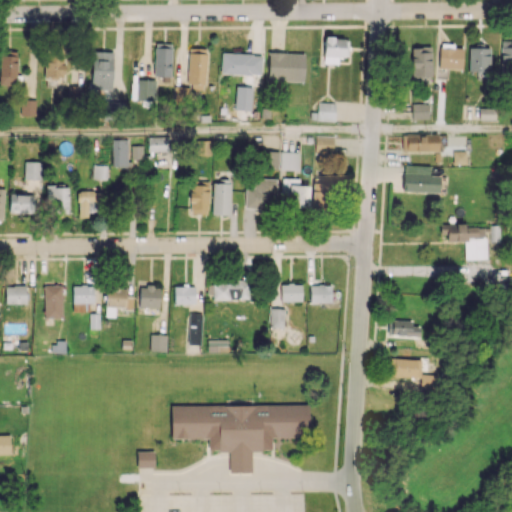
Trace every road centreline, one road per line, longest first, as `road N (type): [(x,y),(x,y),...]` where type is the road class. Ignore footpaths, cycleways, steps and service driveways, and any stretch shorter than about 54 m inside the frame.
road 1 (residential): [(379,0),(351,511)]
road 2 (residential): [(511,9),(0,14)]
road 3 (residential): [(361,244),(0,246)]
